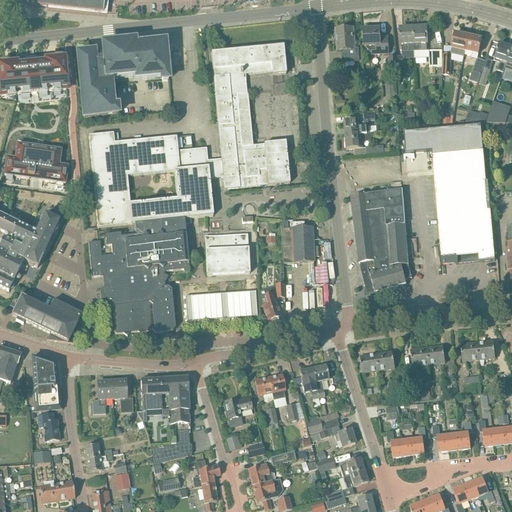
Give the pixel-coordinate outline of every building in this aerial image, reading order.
[(104,12),(104,0),(12,0),(12,4),(104,12)] [(353,28),(336,29),(338,51),(339,51),(341,51),(343,63),(359,62),(359,55),(358,49),(355,49),(353,28)] [(408,52),(414,52),(414,45),(414,44),(413,28),(401,29),(401,36),(400,36),(401,45),(402,45),(402,53),(408,52)] [(414,44),(414,45),(414,52),(414,59),(429,58),(429,51),(427,51),(426,44),(428,44),(428,35),(427,35),(427,28),(413,28),(414,44)] [(387,38),(380,38),(380,29),(364,30),(364,47),(372,47),(372,55),(388,54),(387,38)] [(464,56),(465,52),(468,37),(455,34),(451,53),(464,56)] [(482,40),(468,37),(465,52),(473,53),(472,57),(478,58),(482,40)] [(94,55),(78,56),(82,88),(85,117),(85,118),(114,115),(114,114),(113,109),(111,83),(109,84),(108,78),(137,75),(137,79),(162,76),(168,75),(165,44),(142,46),(142,48),(135,49),(134,43),(126,44),(127,45),(112,47),(112,45),(103,46),(104,49),(105,59),(94,60),(94,55)] [(505,70),(507,63),(511,48),(500,44),(495,60),(500,62),(497,71),(503,74),(505,70)] [(134,225),(183,220),(191,219),(212,217),(208,180),(223,178),(224,191),(289,184),(285,142),(252,145),(245,76),(271,74),(272,76),(286,74),(283,46),(210,54),(221,160),(207,162),(206,149),(177,152),(176,137),(118,143),(117,134),(88,136),(97,228),(134,225)] [(444,53),(443,76),(450,77),(451,53),(444,53)] [(396,57),(398,73),(405,72),(403,56),(396,57)] [(390,73),(398,73),(396,57),(389,58),(390,73)] [(7,65),(7,64),(6,64),(1,64),(1,65),(0,65),(0,96),(7,96),(16,95),(25,94),(30,94),(30,95),(36,94),(38,94),(38,93),(47,92),(52,91),(61,91),(66,90),(68,90),(65,59),(63,59),(61,59),(60,59),(56,59),(55,59),(55,60),(36,62),(26,63),(7,65)] [(483,69),(485,62),(477,59),(469,80),(478,83),(480,78),(483,69)] [(481,78),(479,84),(486,87),(491,71),(483,69),(480,78),(481,78)] [(492,109),(486,124),(505,124),(508,114),(492,109)] [(480,114),(476,124),(484,124),(487,116),(480,114)] [(345,123),(346,136),(360,135),(367,135),(366,122),(366,121),(364,121),(345,123)] [(481,127),(404,133),(406,154),(431,152),(433,171),(440,246),(440,248),(439,248),(440,258),(441,264),(441,267),(442,266),(456,265),(458,265),(458,264),(466,263),(479,262),(479,263),(495,261),(488,182),(486,182),(483,151),(481,127)] [(367,135),(360,135),(346,136),(347,150),(354,150),(354,157),(367,156),(384,154),(383,147),(366,148),(366,149),(363,149),(362,142),(372,141),(371,135),(367,135)] [(61,152),(58,152),(51,151),(27,147),(20,146),(17,146),(15,160),(7,159),(4,176),(6,176),(13,177),(29,179),(30,177),(42,179),(42,181),(56,183),(63,184),(65,184),(67,168),(59,166),(61,152)] [(389,177),(362,180),(368,257),(395,255),(389,177)] [(401,180),(394,181),(396,198),(403,197),(401,180)] [(0,232),(5,235),(4,236),(5,237),(4,239),(2,238),(0,243),(0,287),(8,292),(22,262),(27,264),(27,263),(36,268),(42,258),(41,257),(57,223),(43,216),(35,234),(11,222),(12,220),(8,218),(7,220),(0,217),(2,213),(0,211),(0,232)] [(99,243),(87,244),(87,245),(91,278),(114,276),(115,283),(111,287),(110,287),(102,288),(99,292),(99,293),(100,304),(101,305),(105,308),(108,308),(108,312),(109,318),(106,322),(110,325),(111,327),(111,331),(115,335),(122,334),(126,338),(129,334),(136,333),(141,336),(144,332),(151,331),(155,335),(163,334),(172,333),(175,329),(171,292),(168,289),(167,288),(164,289),(164,288),(164,283),(167,278),(165,277),(165,272),(183,271),(183,273),(189,273),(186,247),(185,236),(189,236),(189,234),(189,232),(185,232),(184,225),(183,220),(134,225),(135,236),(120,238),(120,235),(105,236),(106,246),(110,246),(111,256),(100,257),(99,243)] [(281,230),(282,247),(313,246),(312,228),(286,229),(281,230)] [(204,238),(207,277),(249,274),(247,235),(204,238)] [(313,246),(282,247),(283,264),(283,265),(314,264),(313,246)] [(402,260),(360,264),(361,271),(362,277),(365,288),(363,288),(365,297),(406,286),(406,285),(405,282),(412,280),(411,279),(408,265),(407,259),(402,260)] [(284,284),(276,284),(276,287),(277,299),(285,299),(284,285),(284,284)] [(256,308),(255,285),(185,288),(186,312),(256,308)] [(263,296),(260,296),(261,308),(262,308),(267,322),(280,318),(276,303),(275,303),(274,300),(273,297),(272,294),(265,297),(263,296)] [(15,308),(11,316),(12,316),(17,319),(16,322),(23,325),(24,322),(50,334),(47,341),(74,345),(77,340),(79,341),(82,334),(86,326),(78,321),(81,315),(68,309),(52,302),(48,311),(28,302),(24,300),(24,299),(20,297),(15,308)] [(496,340),(484,341),(485,366),(498,365),(496,340)] [(484,341),(472,342),(474,367),(485,366),(484,341)] [(472,342),(459,343),(461,368),(474,367),(472,342)] [(445,344),(433,346),(436,371),(448,369),(445,344)] [(433,346),(421,347),(424,372),(436,371),(433,346)] [(421,347),(409,349),(412,373),(424,372),(421,347)] [(17,366),(20,356),(0,348),(0,390),(3,382),(10,384),(16,366),(17,366)] [(395,350),(383,353),(387,377),(399,375),(395,350)] [(383,353),(371,355),(375,379),(387,377),(383,353)] [(371,355),(359,357),(363,381),(375,379),(371,355)] [(32,359),(32,367),(34,390),(57,388),(55,366),(32,359)] [(325,367),(313,370),(319,400),(325,399),(322,383),(329,381),(327,373),(325,367)] [(319,400),(313,370),(300,372),(301,378),(300,379),(302,387),(304,395),(311,393),(313,401),(319,400)] [(282,376),(268,379),(272,395),(273,401),(273,402),(285,399),(283,392),(285,392),(282,376)] [(151,448),(155,464),(156,465),(192,456),(192,447),(190,447),(189,433),(190,433),(188,396),(189,396),(187,379),(160,381),(160,397),(162,397),(164,448),(151,448)] [(268,379),(255,382),(258,398),(264,397),(265,403),(273,401),(272,395),(268,379)] [(141,382),(143,413),(137,414),(147,434),(151,448),(164,448),(162,397),(160,397),(160,381),(141,382)] [(126,382),(111,383),(112,400),(120,400),(121,415),(133,414),(132,399),(126,399),(126,382)] [(112,400),(111,383),(98,384),(99,401),(93,401),(93,406),(93,415),(94,416),(106,415),(105,401),(112,400)] [(34,390),(26,391),(28,413),(36,412),(61,411),(59,388),(57,388),(34,390)] [(249,400),(238,403),(237,402),(224,405),(228,422),(234,420),(237,430),(244,428),(240,413),(252,410),(249,400)] [(298,421),(295,405),(286,407),(289,423),(298,421)] [(275,410),(266,411),(269,426),(271,426),(272,431),(278,430),(277,424),(278,424),(278,423),(275,410)] [(46,443),(60,442),(58,422),(54,422),(53,415),(38,417),(40,429),(44,428),(46,443)] [(324,424),(325,431),(330,430),(339,427),(337,420),(327,423),(324,424)] [(320,421),(306,424),(309,436),(322,432),(320,421)] [(496,446),(494,431),(493,431),(492,428),(487,429),(487,427),(485,427),(485,421),(479,422),(481,433),(483,433),(485,448),(496,446)] [(458,434),(460,451),(471,449),(469,435),(472,434),(471,423),(464,424),(465,434),(458,434)] [(447,436),(439,437),(438,427),(433,427),(434,438),(437,438),(439,453),(449,452),(447,436)] [(412,440),(414,456),(425,455),(423,439),(426,439),(425,429),(419,429),(420,439),(412,440)] [(505,429),(494,431),(496,446),(507,445),(505,429)] [(332,437),(330,430),(325,431),(309,437),(312,444),(321,441),(332,437)] [(341,442),(343,449),(355,445),(351,431),(338,435),(334,436),(336,443),(341,442)] [(402,441),(394,442),(393,432),(387,433),(388,444),(391,443),(393,458),(403,457),(402,441)] [(447,436),(449,452),(460,451),(458,434),(447,436)] [(237,438),(227,441),(230,453),(240,450),(237,438)] [(309,439),(302,441),(303,447),(310,445),(309,439)] [(402,441),(403,457),(414,456),(412,440),(402,441)] [(262,445),(247,449),(249,459),(265,455),(262,445)] [(98,446),(84,448),(87,461),(100,459),(98,446)] [(305,452),(298,454),(299,460),(306,458),(305,452)] [(326,460),(323,452),(316,455),(320,462),(321,462),(326,460)] [(294,453),(270,459),(273,468),(296,462),(294,453)] [(50,454),(32,455),(34,467),(51,465),(50,454)] [(100,459),(87,461),(89,474),(102,471),(102,470),(109,469),(108,463),(113,462),(112,457),(105,458),(100,459)] [(320,462),(315,464),(318,474),(329,471),(335,469),(332,458),(320,462)] [(341,473),(343,479),(364,472),(360,460),(346,465),(339,467),(341,473)] [(125,464),(113,467),(115,476),(126,473),(125,464)] [(153,467),(155,476),(162,474),(160,466),(153,467)] [(266,466),(248,470),(253,487),(273,482),(274,482),(272,475),(268,473),(266,466)] [(194,489),(202,488),(214,486),(213,479),(219,477),(220,476),(218,467),(211,469),(199,471),(200,479),(192,481),(194,489)] [(367,483),(364,472),(343,479),(345,484),(346,489),(346,490),(353,488),(367,483)] [(127,474),(115,476),(118,491),(129,489),(127,474)] [(181,490),(179,479),(163,482),(163,483),(159,484),(161,492),(165,492),(165,493),(181,490)] [(473,483),(479,498),(486,495),(490,505),(495,503),(491,492),(488,493),(483,479),(473,483)] [(264,485),(253,487),(257,504),(262,503),(264,511),(266,511),(272,511),(269,501),(278,499),(283,492),(280,481),(274,482),(264,485)] [(74,499),(72,483),(72,482),(56,485),(58,502),(74,499)] [(463,487),(469,502),(479,498),(473,483),(463,487)] [(2,486),(0,485),(0,496),(10,496),(9,485),(2,486)] [(56,485),(39,488),(42,504),(58,502),(56,485)] [(204,505),(205,504),(205,511),(213,511),(212,503),(217,503),(214,486),(202,488),(204,505)] [(463,487),(453,490),(459,505),(456,506),(458,511),(464,511),(461,505),(469,502),(463,487)] [(110,508),(108,492),(92,494),(95,510),(110,508)] [(344,499),(344,497),(342,492),(324,497),(326,505),(344,499)] [(10,496),(0,496),(0,507),(4,507),(3,501),(10,501),(10,496)] [(430,500),(435,511),(449,511),(448,509),(446,510),(440,496),(430,500)] [(346,511),(368,511),(373,511),(370,497),(357,500),(359,508),(346,511)] [(276,502),(278,511),(286,511),(291,511),(288,499),(276,502)] [(346,505),(344,499),(326,505),(328,510),(346,505)] [(420,504),(423,511),(435,511),(430,500),(420,504)]
